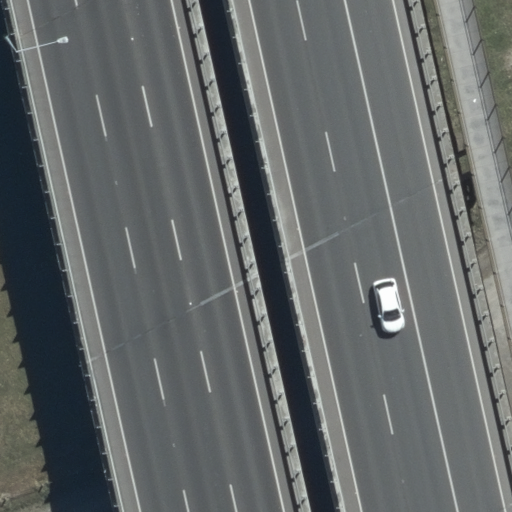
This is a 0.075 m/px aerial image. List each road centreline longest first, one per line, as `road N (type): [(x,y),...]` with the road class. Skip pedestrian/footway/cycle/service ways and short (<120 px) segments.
road 1 (motorway): [(316,0),(429,511)]
road 2 (motorway): [(211,511),(99,0)]
road 3 (unclassified): [(511,264),(326,411),(131,511)]
